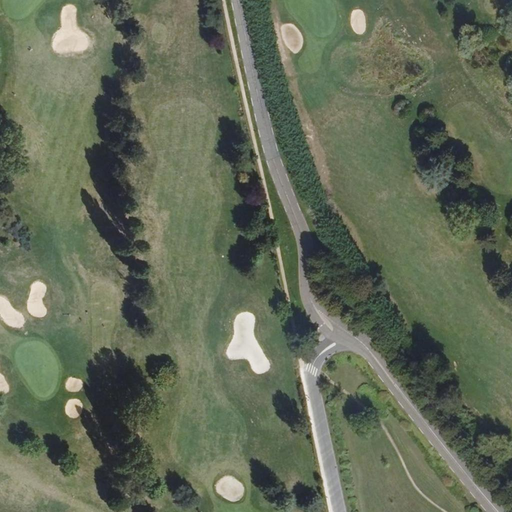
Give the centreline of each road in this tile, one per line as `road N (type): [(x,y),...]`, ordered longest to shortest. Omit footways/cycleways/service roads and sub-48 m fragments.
road 1 (tertiary): [(238,0),(270,151),(302,236),(312,308),(346,334)]
road 2 (tertiary): [(496,511),(365,347),(346,334)]
road 3 (unclassified): [(346,334),(323,350),(312,371),(340,511)]
